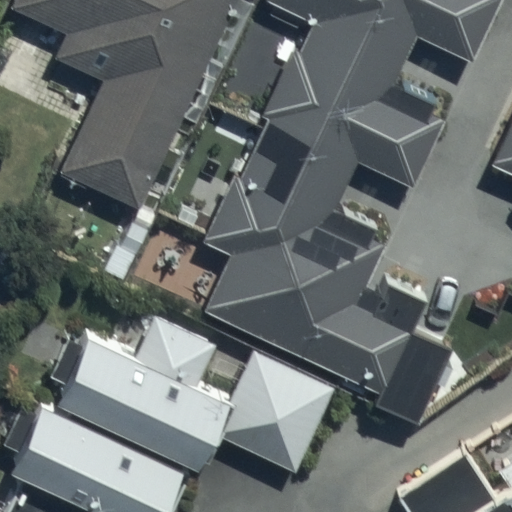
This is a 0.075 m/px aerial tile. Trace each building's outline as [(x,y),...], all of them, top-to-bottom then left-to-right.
[(234,0),(18,0),(66,23),(55,47),(101,68),(59,158),(141,197),(234,0)] [(294,0),(312,8),(208,230),(231,240),(205,296),(380,379),(374,391),(415,411),(434,369),(448,375),(457,354),(447,349),(453,335),(414,317),(429,284),(388,264),(380,280),(363,272),(382,231),(369,225),(375,213),(335,194),(357,147),(412,172),(448,97),(392,71),(416,20),(470,45),(491,0),(294,0)] [(511,104),(490,151),(511,160),(511,104)] [(141,511),(143,510),(147,511),(156,511),(186,450),(190,442),(199,446),(213,417),(299,458),(336,379),(254,341),(235,381),(200,365),(215,333),(151,303),(136,334),(90,312),(80,333),(69,328),(53,362),(63,367),(54,385),(43,380),(33,400),(22,395),(4,432),(15,437),(9,448),(22,454),(12,477),(19,480),(3,511),(141,511)] [(511,511),(511,447),(499,455),(507,470),(489,479),(469,442),(401,479),(418,511),(511,511)]
